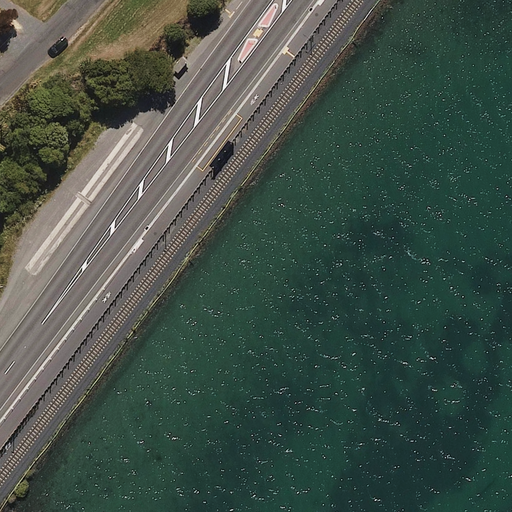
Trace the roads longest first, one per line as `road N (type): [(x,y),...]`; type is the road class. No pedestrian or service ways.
road 1 (trunk): [(278,0),(0,372)]
road 2 (residential): [(0,88),(86,0)]
